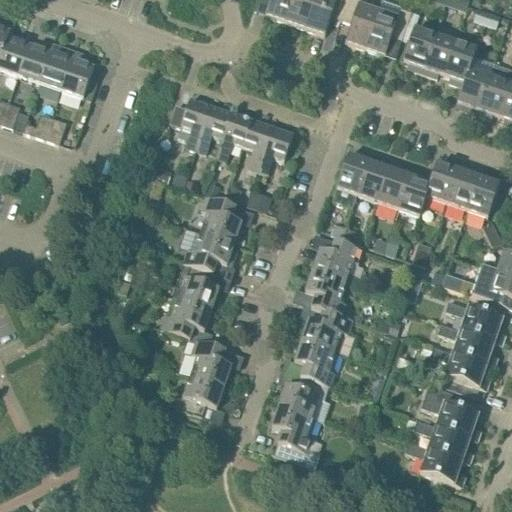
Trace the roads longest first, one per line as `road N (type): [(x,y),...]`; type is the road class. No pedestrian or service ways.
road 1 (residential): [(241,449),(265,344),(351,97)]
road 2 (residential): [(511,160),(351,97)]
road 3 (residential): [(351,97),(339,74),(242,39)]
